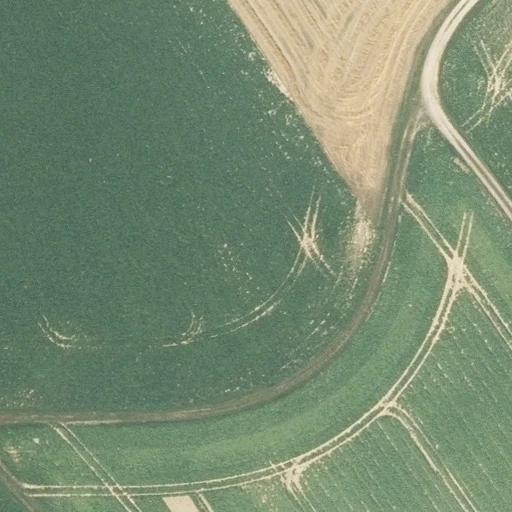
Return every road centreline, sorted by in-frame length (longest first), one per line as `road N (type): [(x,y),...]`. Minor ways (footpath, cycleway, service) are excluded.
road 1 (track): [(421,97),(370,297),(314,368),(228,409),(0,421)]
road 2 (track): [(511,214),(421,97)]
